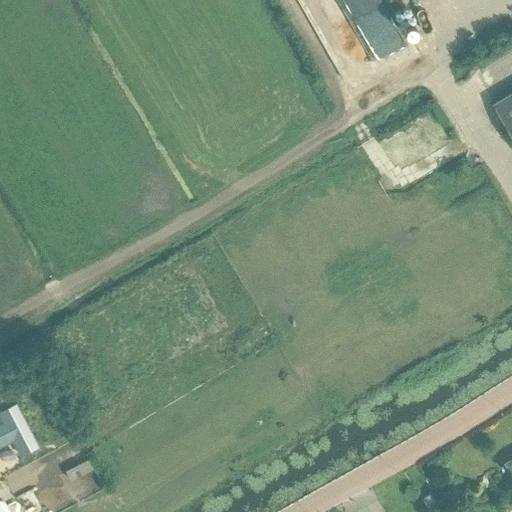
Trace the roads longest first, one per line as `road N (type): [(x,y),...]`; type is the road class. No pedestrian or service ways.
road 1 (track): [(0,325),(445,67)]
road 2 (tertiary): [(304,511),(511,391)]
